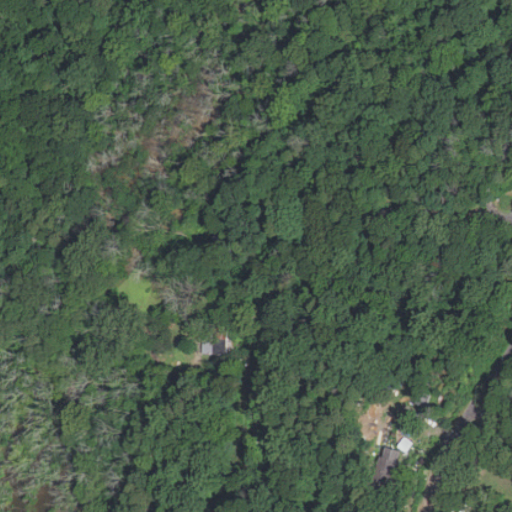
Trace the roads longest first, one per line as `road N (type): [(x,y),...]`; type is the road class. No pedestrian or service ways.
road 1 (residential): [(424,511),(448,452),(511,345),(507,215),(372,214)]
road 2 (residential): [(231,511),(264,407),(262,259),(283,241),(372,214)]
